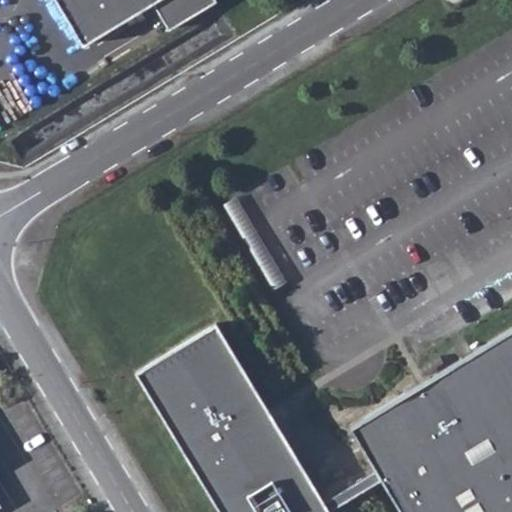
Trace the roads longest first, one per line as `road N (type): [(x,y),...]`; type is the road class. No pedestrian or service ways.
road 1 (unclassified): [(356,0),(0,214)]
road 2 (unknown): [(511,74),(277,209),(273,236),(307,293)]
road 3 (unclassified): [(0,290),(133,511)]
road 4 (unknown): [(307,293),(511,165)]
